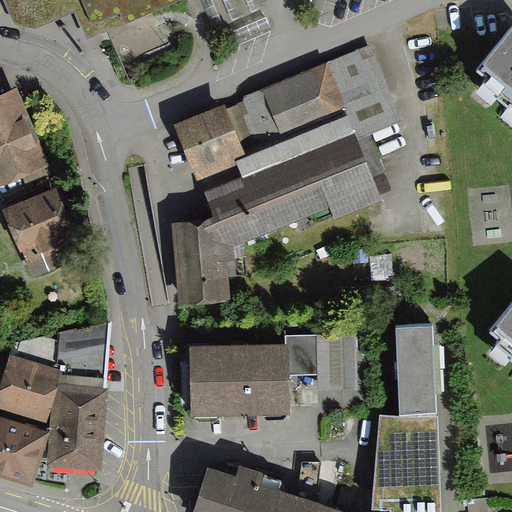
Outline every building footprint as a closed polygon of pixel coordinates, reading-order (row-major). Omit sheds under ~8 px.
[(3,0),(15,24),(35,29),(75,11),(87,39),(177,0),(3,0)] [(511,24),(482,60),(511,83),(511,24)] [(173,223),(178,304),(228,302),(225,248),(376,190),(356,138),(395,122),(365,48),(175,125),(211,217),(203,220),(173,223)] [(17,88),(0,95),(0,186),(50,165),(17,88)] [(72,238),(54,192),(3,212),(21,258),(72,238)] [(511,301),(496,323),(511,335),(511,301)] [(16,355),(9,354),(0,383),(0,409),(50,424),(46,465),(102,468),(107,390),(110,323),(60,334),(59,344),(22,335),(16,355)] [(432,325),(395,327),(400,408),(437,405),(432,325)] [(192,412),(286,411),(285,347),(191,348),(192,412)] [(438,511),(437,414),(380,415),(369,511),(438,511)] [(47,431),(0,417),(0,475),(32,485),(47,431)] [(210,469),(196,511),(349,511),(259,484),(262,475),(241,468),(238,478),(210,469)]
